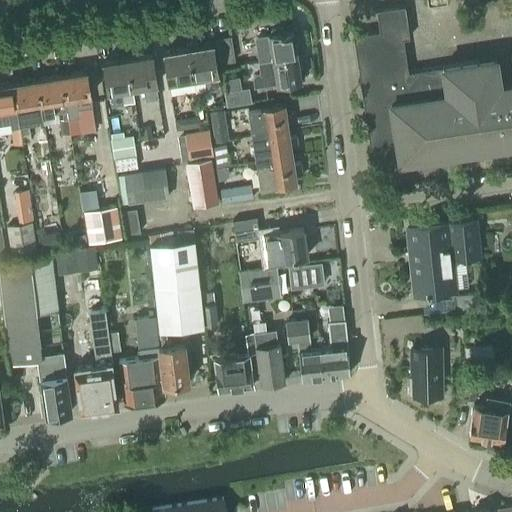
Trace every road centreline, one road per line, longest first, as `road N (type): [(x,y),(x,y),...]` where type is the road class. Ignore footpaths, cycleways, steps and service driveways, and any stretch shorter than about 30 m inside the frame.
road 1 (residential): [(0,440),(363,393)]
road 2 (residential): [(350,208),(322,0)]
road 3 (residential): [(363,393),(368,368),(350,208)]
road 4 (residential): [(350,208),(511,189)]
road 5 (residential): [(363,393),(461,464)]
